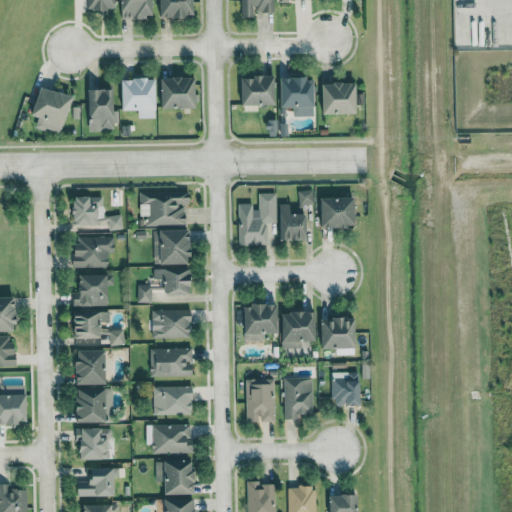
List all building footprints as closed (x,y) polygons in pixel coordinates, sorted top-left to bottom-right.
[(88,0),(88,10),(117,10),(117,0),(88,0)] [(194,0),(159,0),(160,18),(195,19),(194,0)] [(240,0),(241,18),(254,17),(254,13),(274,13),(274,0),(240,0)] [(277,106),(277,77),(243,77),(243,106),(277,106)] [(198,109),(197,78),(162,79),(163,109),(198,109)] [(315,78),(283,79),(283,108),(294,108),(294,117),(316,116),(315,78)] [(138,118),(157,119),(158,80),(121,80),(121,111),(138,111),(138,118)] [(359,114),(358,84),(321,84),(322,115),(359,114)] [(90,131),(115,130),(114,85),(99,85),(99,90),(89,90),(90,131)] [(75,98),(42,86),(33,115),(39,117),(36,126),(61,135),(75,98)] [(314,190),(298,191),(298,206),(314,205),(314,190)] [(141,193),(141,218),(146,217),(146,226),(187,225),(186,204),(192,204),(191,192),(141,193)] [(239,246),(267,246),(267,224),(276,223),(276,193),(256,193),(257,204),(238,204),(239,246)] [(75,224),(105,225),(105,198),(76,197),(75,224)] [(356,229),(357,199),(321,198),(321,228),(356,229)] [(291,205),(281,204),(280,240),(307,241),(308,213),(291,213),(291,205)] [(108,216),(110,231),(123,229),(121,215),(108,216)] [(193,264),(192,230),(154,231),(154,265),(193,264)] [(109,267),(109,253),(114,253),(114,237),(76,237),(76,256),(72,257),(72,268),(109,267)] [(194,295),(193,268),(153,270),(154,281),(165,280),(166,296),(194,295)] [(80,276),(80,292),(73,292),(73,307),(110,306),(109,286),(114,286),(114,275),(80,276)] [(151,303),(152,286),(137,285),(137,303),(151,303)] [(17,298),(0,298),(0,331),(18,331),(17,298)] [(280,305),(245,306),(246,341),(265,341),(264,334),(280,334),(280,305)] [(191,310),(152,311),(153,339),(192,337),(191,310)] [(109,312),(74,313),(75,339),(109,337),(110,345),(124,345),(124,327),(110,328),(109,312)] [(317,313),(283,314),(283,348),(302,348),(302,342),(317,341),(317,313)] [(321,348),(357,349),(357,319),(322,318),(321,348)] [(9,336),(0,335),(0,366),(16,367),(16,343),(9,343),(9,336)] [(194,376),(193,348),(150,349),(150,377),(194,376)] [(108,385),(107,350),(78,351),(79,386),(108,385)] [(361,406),(361,372),(332,373),(332,407),(361,406)] [(274,378),(245,380),(246,422),(275,421),(274,378)] [(313,416),(313,378),(284,378),(283,419),(299,419),(299,416),(313,416)] [(0,424),(28,425),(29,395),(23,395),(23,386),(0,385),(0,424)] [(194,387),(154,387),(153,415),(193,416),(194,387)] [(111,423),(110,389),(79,389),(79,423),(111,423)] [(152,425),(153,454),(193,453),(193,424),(152,425)] [(78,429),(79,461),(111,460),(110,428),(78,429)] [(167,496),(196,495),(195,461),(155,462),(156,483),(166,483),(167,496)] [(78,498),(117,497),(117,469),(89,469),(90,482),(78,482),(78,498)] [(247,511),(274,511),(275,485),(259,485),(259,481),(247,481),(247,511)] [(0,511),(27,511),(28,490),(11,490),(11,484),(0,484),(0,511)] [(287,487),(287,511),(315,511),(315,487),(287,487)] [(329,511),(359,511),(360,497),(330,496),(329,511)] [(196,511),(197,499),(166,500),(165,511),(196,511)]
